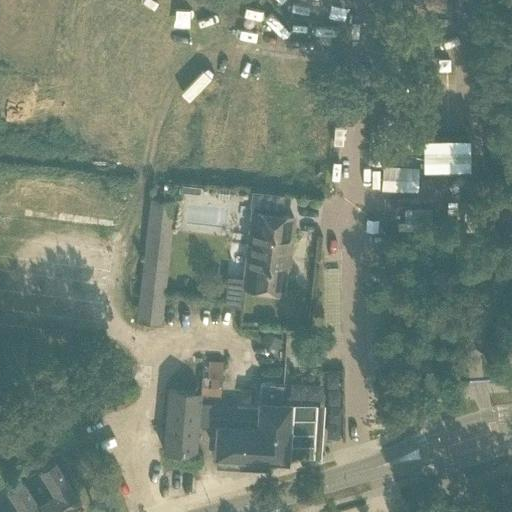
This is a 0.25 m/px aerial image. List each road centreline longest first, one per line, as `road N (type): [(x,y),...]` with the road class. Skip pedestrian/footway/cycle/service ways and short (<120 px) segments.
road 1 (secondary): [(511,414),(432,434),(366,469)]
road 2 (secondary): [(366,469),(451,461),(511,440)]
road 3 (secondary): [(234,511),(366,469)]
